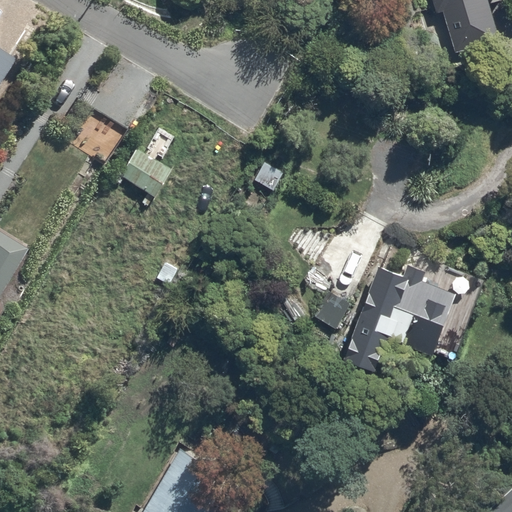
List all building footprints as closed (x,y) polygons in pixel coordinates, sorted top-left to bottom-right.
[(434,0),(439,15),(446,14),(455,54),(509,41),(499,0),(434,0)] [(0,86),(15,62),(0,53),(0,86)] [(108,126),(89,113),(69,142),(103,165),(123,136),(113,130),(111,133),(106,129),(108,126)] [(175,173),(138,152),(122,180),(159,201),(175,173)] [(0,299),(28,253),(0,236),(0,299)] [(443,277),(423,269),(419,281),(383,268),(382,271),(379,270),(344,363),(378,376),(391,342),(437,359),(461,296),(439,288),(443,277)] [(352,306),(330,293),(315,318),(337,331),(352,306)] [(187,442),(145,511),(232,511),(252,481),(187,442)]
